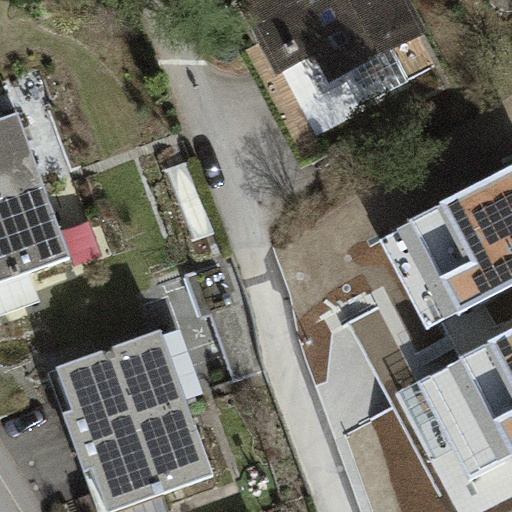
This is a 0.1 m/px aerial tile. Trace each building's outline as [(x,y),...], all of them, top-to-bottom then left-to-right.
[(410,0),(261,0),(304,97),(429,43),(410,0)] [(28,105),(0,113),(0,281),(75,259),(28,105)] [(511,194),(414,245),(442,299),(511,262),(511,194)] [(431,287),(335,328),(379,429),(475,388),(431,287)] [(164,329),(58,364),(105,506),(211,471),(164,329)]
